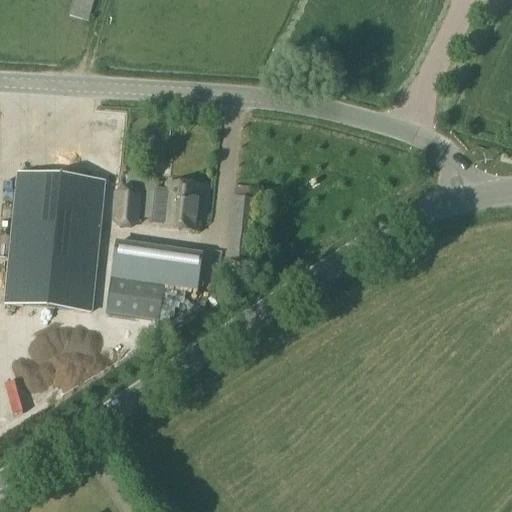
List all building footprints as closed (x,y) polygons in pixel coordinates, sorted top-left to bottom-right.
[(73,0),(68,19),(89,25),(95,0),(73,0)] [(91,315),(104,183),(20,175),(7,306),(91,315)] [(157,194),(153,227),(162,227),(162,231),(172,232),(187,234),(199,235),(203,191),(192,190),(180,189),(166,188),(166,195),(157,194)] [(235,189),(227,263),(247,265),(249,235),(252,190),(235,189)] [(114,199),(112,223),(118,231),(130,232),(132,232),(135,229),(137,227),(139,217),(140,199),(138,194),(136,192),(131,191),(124,190),(121,190),(119,192),(115,196),(114,199)] [(110,282),(105,318),(139,323),(158,325),(164,290),(164,284),(198,289),(201,268),(203,258),(117,246),(114,255),(112,272),(111,278),(110,282)]
